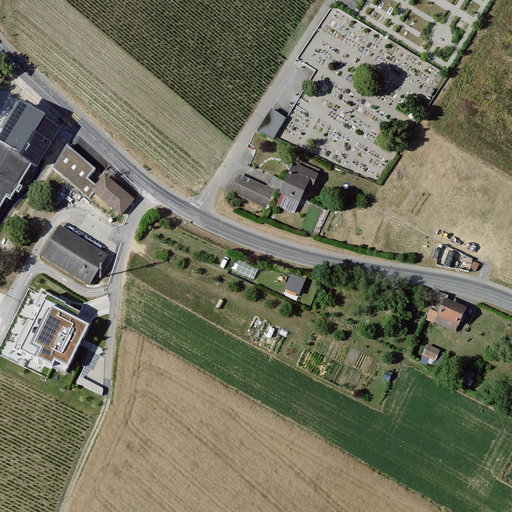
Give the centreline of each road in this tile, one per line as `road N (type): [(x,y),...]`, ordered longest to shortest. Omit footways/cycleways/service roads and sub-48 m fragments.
road 1 (tertiary): [(197,216),(304,258),(462,285),(511,302)]
road 2 (unclassified): [(197,216),(331,0)]
road 3 (residential): [(151,187),(118,278),(106,393)]
road 4 (tertiary): [(0,50),(151,187)]
road 5 (track): [(106,393),(61,511)]
